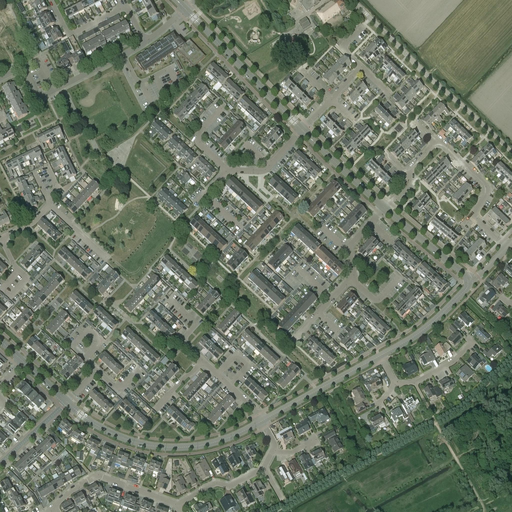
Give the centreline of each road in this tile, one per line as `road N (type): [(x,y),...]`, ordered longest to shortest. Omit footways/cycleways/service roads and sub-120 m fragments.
road 1 (residential): [(511,153),(352,0)]
road 2 (tertiary): [(261,421),(208,444),(155,446),(109,432),(67,401)]
road 3 (tertiary): [(186,9),(301,130)]
road 4 (residential): [(144,43),(126,5),(68,34),(50,0)]
road 5 (residential): [(53,508),(96,476),(176,504)]
road 6 (tertiary): [(379,356),(261,421)]
